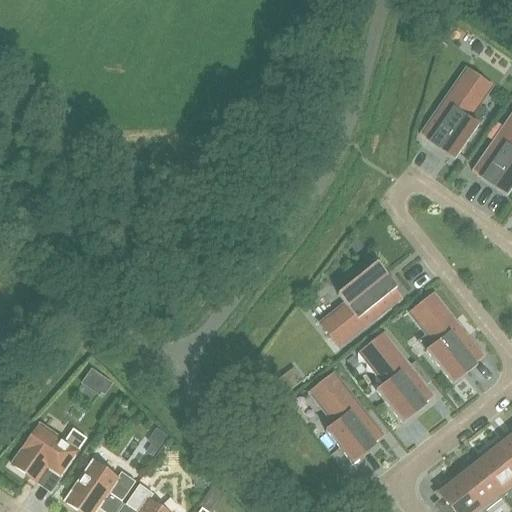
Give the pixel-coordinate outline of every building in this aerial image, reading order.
[(488,87),(467,72),(423,137),(419,134),(419,135),(429,142),(427,144),(453,162),(478,127),(466,119),(488,87)] [(511,120),(475,173),(472,171),(471,171),(481,178),(479,181),(506,199),(511,189),(511,120)] [(377,264),(337,296),(346,307),(322,326),(337,346),(399,297),(401,301),(402,300),(394,290),(397,289),(377,264)] [(481,359),(432,298),(412,313),(436,344),(424,353),(446,380),(452,387),(477,367),(475,365),(484,357),(484,356),(481,359)] [(382,337),(361,353),(386,384),(375,392),(383,403),(374,411),(375,411),(384,404),(402,426),(426,407),(425,404),(434,397),(434,396),(430,399),(423,389),(430,383),(414,363),(407,369),(382,337)] [(98,396),(108,383),(91,371),(82,384),(98,396)] [(380,438),(331,377),(312,393),(336,423),(325,432),(352,466),(376,446),(374,444),(384,436),(383,436),(380,438)] [(60,478),(86,440),(72,430),(63,443),(39,427),(12,466),(37,484),(47,469),(60,478)] [(511,475),(511,438),(503,445),(500,441),(491,449),(511,475)] [(152,458),(157,450),(151,446),(146,454),(152,458)] [(501,499),(511,490),(511,475),(491,449),(482,456),(484,459),(476,466),(501,499)] [(78,511),(95,511),(108,494),(121,503),(135,483),(121,474),(116,480),(92,463),(65,503),(78,511)] [(482,511),(484,511),(501,499),(476,466),(467,473),(465,470),(455,477),(482,511)] [(151,478),(155,472),(148,468),(145,473),(151,478)] [(482,511),(455,477),(446,484),(448,487),(439,495),(452,511),(482,511)] [(153,496),(139,486),(125,506),(133,511),(162,511),(148,502),(153,496)] [(214,511),(225,495),(213,486),(202,503),(214,511)]
